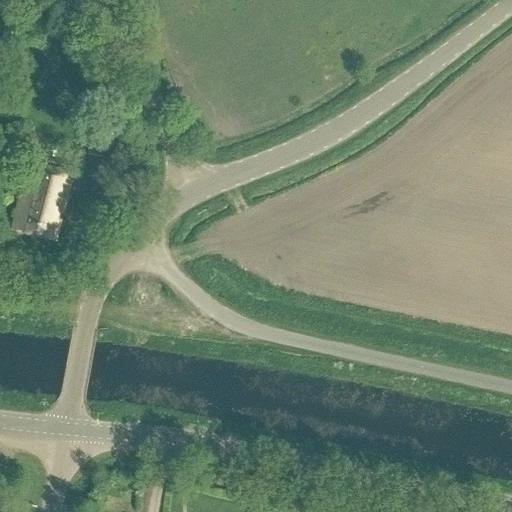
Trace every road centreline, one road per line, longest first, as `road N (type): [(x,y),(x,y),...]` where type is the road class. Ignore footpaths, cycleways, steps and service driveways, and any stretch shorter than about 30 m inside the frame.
road 1 (tertiary): [(511,506),(259,453),(71,433)]
road 2 (unclassified): [(511,390),(237,326),(192,296),(136,236)]
road 3 (tertiary): [(187,194),(291,157),(370,114),(511,5)]
road 4 (unclassified): [(187,194),(126,48),(89,0)]
road 5 (tertiary): [(71,433),(87,316),(100,282),(136,236)]
